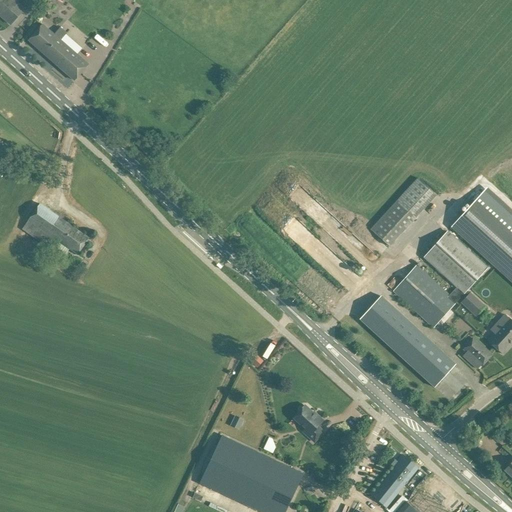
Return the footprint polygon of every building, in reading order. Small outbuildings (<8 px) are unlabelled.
[(0,0),(0,15),(10,25),(17,17),(24,9),(23,7),(27,2),(23,0),(0,0)] [(54,35),(43,25),(29,41),(75,81),(89,65),(61,40),(67,34),(61,28),(54,35)] [(389,247),(422,210),(436,195),(418,178),(404,193),(370,230),(389,247)] [(477,200),(453,226),(511,280),(511,214),(485,190),(477,200)] [(78,254),(89,238),(40,204),(22,229),(54,251),(61,242),(78,254)] [(457,302),(488,268),(447,231),(423,257),(456,288),(449,296),(416,266),(394,291),(434,328),(457,303),(457,302)] [(476,318),(485,308),(470,294),(461,304),(476,318)] [(381,296),(360,319),(434,387),(456,364),(381,296)] [(490,343),(503,355),(511,344),(511,321),(511,320),(505,327),(499,322),(490,331),(496,336),(490,343)] [(473,339),(464,349),(469,354),(465,358),(470,362),(478,369),(481,365),(482,366),(491,355),(473,339)] [(258,367),(263,362),(253,353),(248,358),(258,367)] [(313,413),(305,406),(294,418),(306,429),(303,432),(315,442),(324,432),(318,427),(323,421),(314,412),(313,413)] [(230,426),(239,430),(241,425),(237,423),(239,418),(235,416),(230,426)] [(260,511),(284,511),(303,474),(222,436),(200,484),(260,511)] [(382,452),(389,442),(380,436),(373,445),(382,452)] [(264,449),(271,452),(276,442),(269,438),(264,449)] [(403,455),(370,495),(386,508),(419,468),(403,455)] [(459,511),(424,480),(399,508),(405,511),(459,511)]
